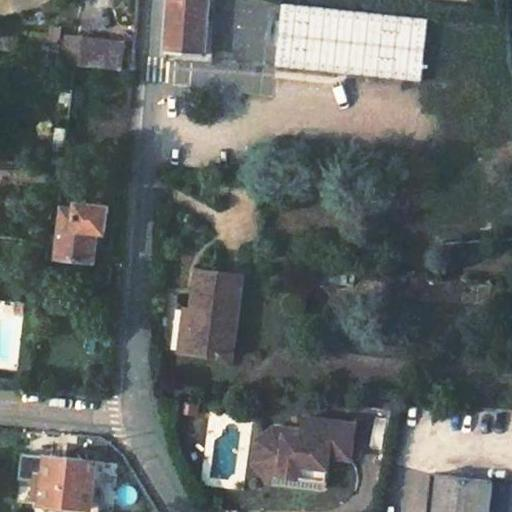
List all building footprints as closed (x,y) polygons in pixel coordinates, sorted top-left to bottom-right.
[(207,0),(173,0),(170,55),(203,57),(207,0)] [(83,69),(86,40),(69,38),(66,67),(83,69)] [(86,40),(83,69),(105,72),(108,43),(86,40)] [(85,174),(67,171),(64,201),(72,202),(74,191),(83,192),(85,174)] [(81,212),(69,212),(64,258),(99,261),(103,233),(109,233),(111,208),(82,205),(81,212)] [(244,278),(196,272),(190,311),(193,312),(188,354),(234,361),(244,278)] [(190,311),(183,311),(177,353),(188,354),(193,312),(190,311)] [(301,442),(285,440),(275,439),(262,449),(259,466),(270,479),(297,483),(298,470),(325,474),(327,461),(349,464),(353,428),(303,422),(301,442)] [(275,439),(285,440),(286,433),(273,431),(255,445),(252,468),(266,486),(323,493),(325,474),(298,470),(297,483),(270,479),(259,466),(262,449),(275,439)] [(93,511),(97,463),(45,457),(44,476),(37,476),(35,502),(41,502),(41,507),(93,511)] [(511,511),(511,488),(440,480),(436,511),(511,511)]
